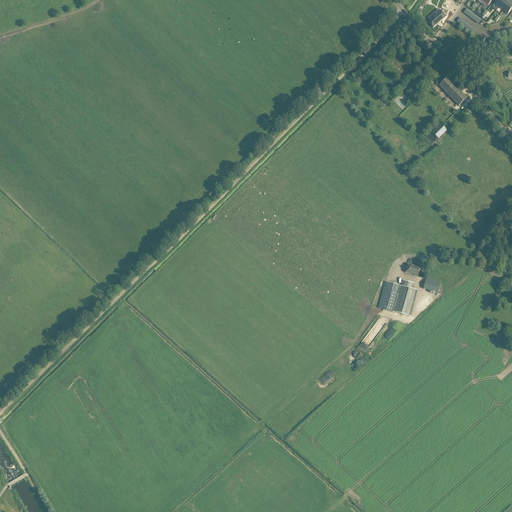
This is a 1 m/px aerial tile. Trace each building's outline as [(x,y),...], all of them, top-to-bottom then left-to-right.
[(497,0),(492,7),(497,11),(499,7),(504,0),(497,0)] [(504,0),(499,7),(503,11),(509,3),(504,0)] [(456,2),(448,12),(453,16),(461,6),(456,2)] [(433,18),(428,22),(433,27),(446,16),(441,11),(437,14),(435,12),(431,15),(433,18)] [(459,106),(464,102),(467,98),(448,78),(440,86),(459,106)] [(439,122),(430,131),(438,139),(447,130),(439,122)] [(407,264),(405,272),(414,275),(418,277),(421,268),(415,266),(407,264)] [(438,293),(439,288),(441,282),(427,279),(424,289),(438,293)] [(413,289),(415,284),(403,280),(401,286),(386,282),(379,308),(411,316),(418,291),(413,289)]
